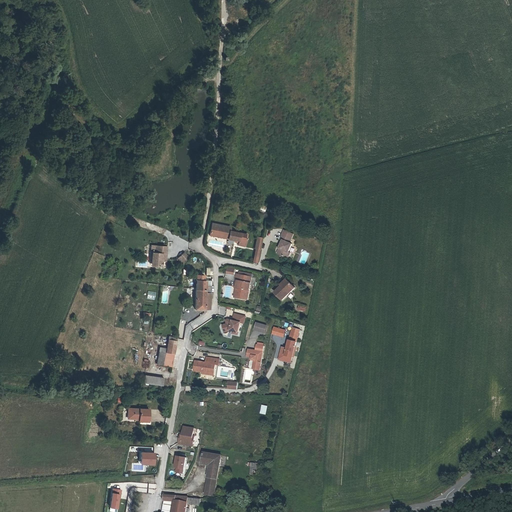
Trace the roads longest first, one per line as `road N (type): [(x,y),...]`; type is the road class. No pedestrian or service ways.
road 1 (track): [(223,0),(200,248)]
road 2 (track): [(160,478),(0,488)]
